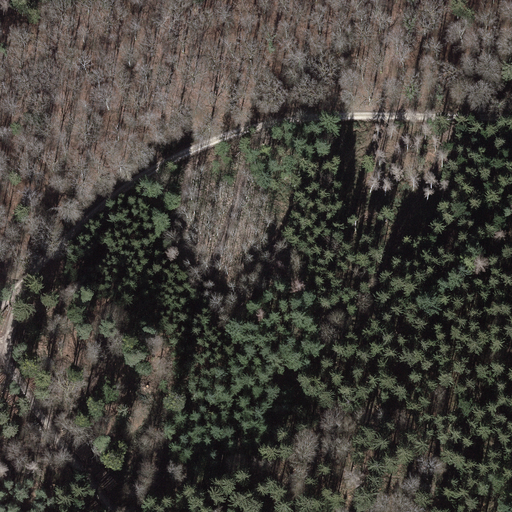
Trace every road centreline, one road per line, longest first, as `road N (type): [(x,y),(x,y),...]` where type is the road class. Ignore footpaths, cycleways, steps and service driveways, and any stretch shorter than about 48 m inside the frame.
road 1 (track): [(511,117),(289,122),(215,141),(166,164),(75,230),(0,313)]
road 2 (track): [(98,511),(0,352)]
